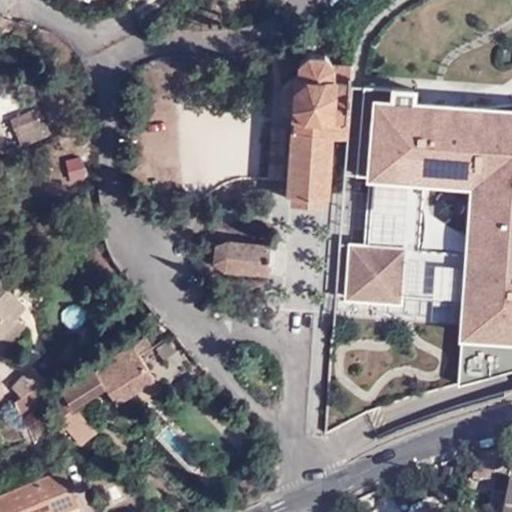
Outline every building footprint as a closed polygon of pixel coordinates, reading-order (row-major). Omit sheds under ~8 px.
[(331,192),(334,113),(340,112),(342,79),(354,79),(354,75),(354,74),(349,74),(349,64),(331,63),(323,52),(304,50),(295,59),(294,72),(290,71),(290,77),(285,77),(277,84),(276,100),(283,110),(288,109),(287,115),(291,115),(290,127),(287,127),(283,190),(288,190),(287,201),(321,203),(322,201),(323,192),(329,193),(331,192)] [(511,94),(379,87),(371,168),(378,169),(373,237),(351,235),(345,296),(398,299),(399,293),(462,297),(457,381),(511,366),(511,94)] [(51,127),(40,101),(8,114),(21,141),(51,127)] [(224,239),(211,244),(210,260),(222,269),(264,272),(266,241),(224,239)] [(0,281),(4,286),(19,272),(5,257),(0,260),(0,281)] [(0,343),(23,323),(13,312),(21,305),(4,286),(0,281),(0,343)] [(142,333),(56,386),(68,405),(102,384),(112,400),(150,376),(136,354),(150,345),(142,333)] [(19,397),(42,381),(39,379),(41,377),(30,366),(9,386),(18,395),(19,395),(19,397)] [(38,387),(15,399),(22,414),(45,402),(38,387)] [(72,406),(57,420),(78,444),(94,430),(72,406)] [(499,451),(477,453),(476,479),(495,480),(499,451)] [(55,511),(52,505),(76,496),(65,467),(0,493),(0,511),(55,511)] [(456,472),(444,470),(438,497),(451,499),(456,472)] [(63,511),(80,506),(76,496),(52,505),(55,511),(63,511)]
